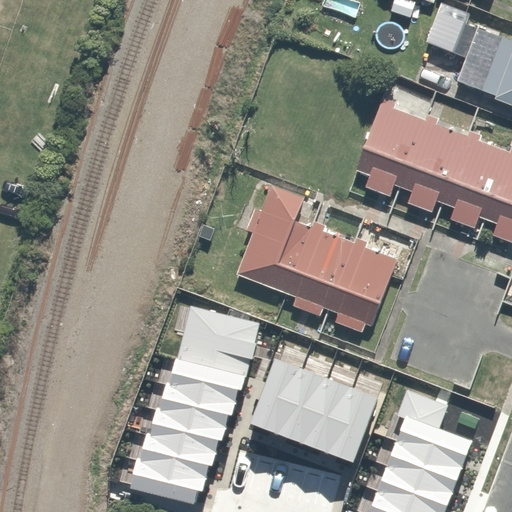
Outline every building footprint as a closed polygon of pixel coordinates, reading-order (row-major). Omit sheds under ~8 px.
[(392,0),(424,11),(428,0),(392,0)] [(511,0),(503,0),(501,5),(511,9),(511,0)] [(409,84),(441,95),(448,77),(511,100),(511,36),(437,9),(429,6),(417,39),(424,41),(409,84)] [(511,152),(381,102),(380,101),(352,171),(369,178),(365,187),(394,199),(399,186),(412,192),(409,201),(436,212),(439,203),(454,209),(450,220),(475,230),(480,217),(498,225),(494,235),(511,242),(511,152)] [(307,197),(265,181),(232,270),(291,292),(286,305),(315,315),(320,303),(332,307),(328,319),(360,330),(388,253),(299,220),(307,197)] [(293,376),(248,358),(232,398),(276,416),(293,376)] [(452,395),(394,372),(366,443),(424,466),(452,395)] [(203,402),(151,390),(130,479),(182,492),(203,402)] [(207,422),(232,431),(218,468),(252,481),(274,422),(251,413),(216,400),(207,422)] [(399,511),(410,485),(318,450),(317,450),(301,490),(289,486),(279,511),(399,511)]
